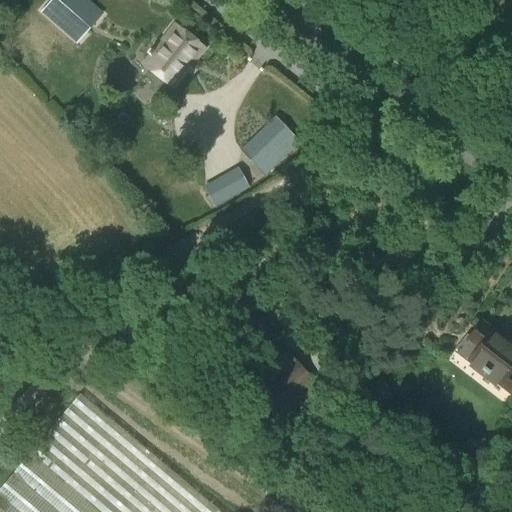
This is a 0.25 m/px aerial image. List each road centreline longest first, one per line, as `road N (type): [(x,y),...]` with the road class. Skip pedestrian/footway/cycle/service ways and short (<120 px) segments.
road 1 (unclassified): [(367,126),(187,230),(0,448)]
road 2 (primary): [(511,177),(291,0)]
road 3 (unclassified): [(367,126),(216,0)]
road 4 (unclassified): [(482,222),(367,126)]
